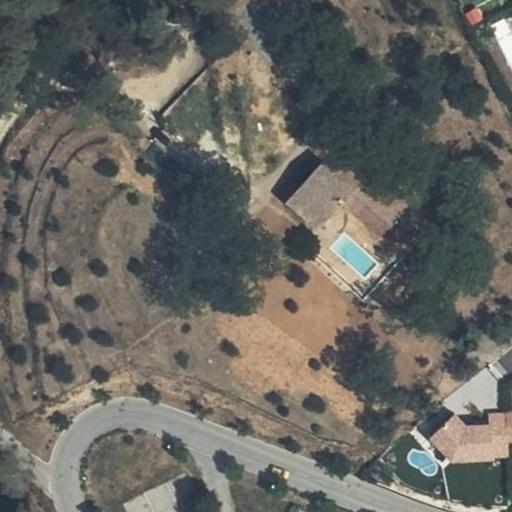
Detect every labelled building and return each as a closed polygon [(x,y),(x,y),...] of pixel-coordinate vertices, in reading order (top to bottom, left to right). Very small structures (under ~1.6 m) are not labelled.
[(276,0),(285,17),(312,4),(309,0),(276,0)] [(226,142),(188,116),(169,142),(165,143),(203,170),(207,169),(229,183),(270,133),(263,125),(271,118),(266,112),(257,119),(250,114),(226,142)] [(312,185),(305,179),(278,206),(313,237),(339,209),(353,193),(387,225),(404,204),(346,150),(322,172),(326,174),(312,185)] [(316,167),(305,179),(312,185),(326,174),(322,172),(316,167)] [(353,193),(339,209),(374,239),(387,225),(353,193)] [(511,447),(510,408),(491,409),(491,418),(442,420),(443,459),(511,456),(511,447)]
